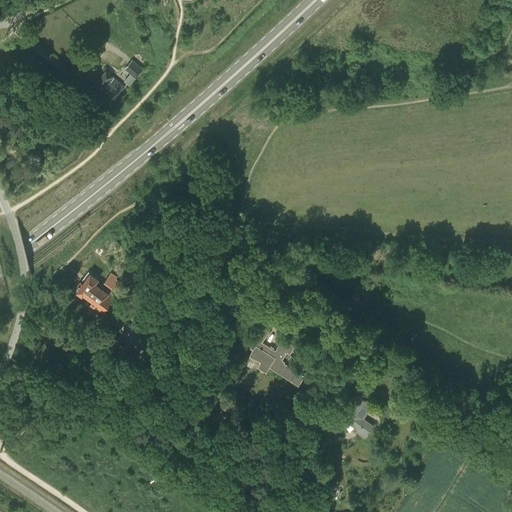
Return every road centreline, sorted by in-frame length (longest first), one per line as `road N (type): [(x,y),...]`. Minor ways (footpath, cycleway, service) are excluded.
road 1 (primary): [(313,0),(156,143),(0,267)]
road 2 (residential): [(511,443),(349,332)]
road 3 (unclassified): [(349,332),(194,231)]
